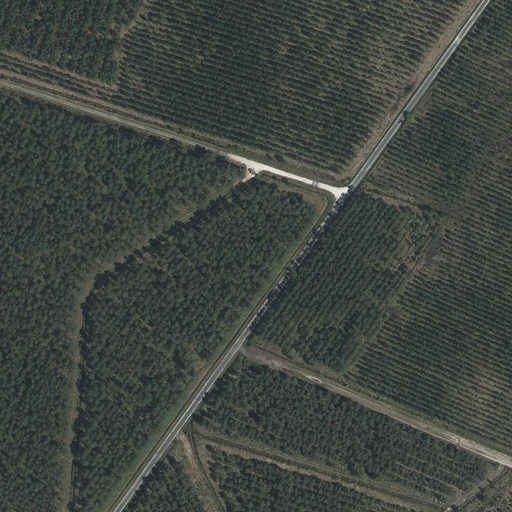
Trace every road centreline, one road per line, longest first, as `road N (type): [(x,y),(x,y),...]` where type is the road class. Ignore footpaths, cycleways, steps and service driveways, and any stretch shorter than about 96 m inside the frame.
road 1 (unclassified): [(488,0),(120,511)]
road 2 (track): [(346,199),(267,162),(0,78)]
road 3 (track): [(511,465),(238,349)]
